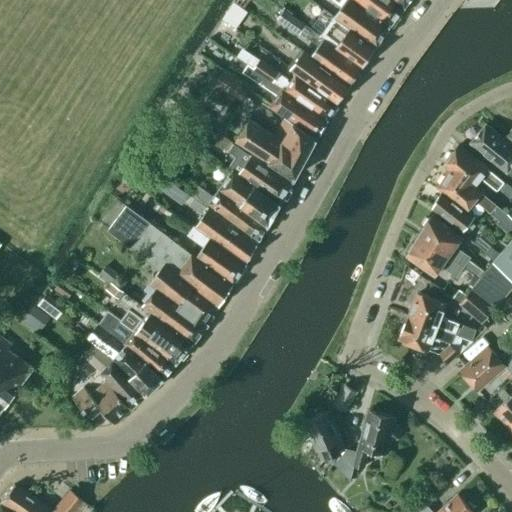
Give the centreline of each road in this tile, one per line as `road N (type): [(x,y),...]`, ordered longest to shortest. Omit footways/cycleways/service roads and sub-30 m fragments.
road 1 (tertiary): [(0,465),(24,452),(107,446),(167,406),(241,313),(361,105),(439,0)]
road 2 (residential): [(511,490),(442,415),(352,361),(382,263),(432,155),(452,122),(511,88)]
